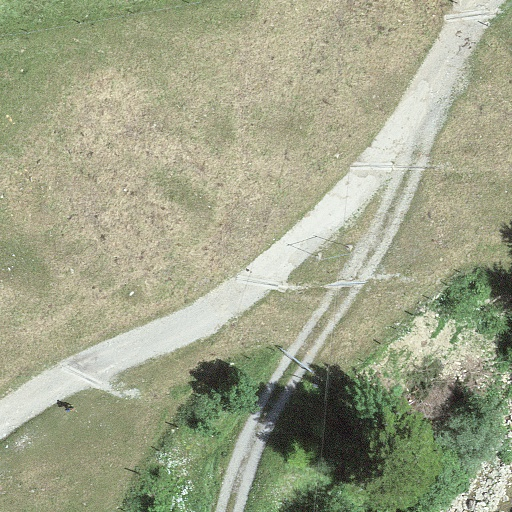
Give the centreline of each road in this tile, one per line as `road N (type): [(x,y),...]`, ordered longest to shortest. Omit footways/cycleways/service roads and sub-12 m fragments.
road 1 (track): [(484,0),(408,140),(257,284),(200,324),(87,367),(0,421)]
road 2 (track): [(408,140),(403,206),(325,317),(230,511)]
